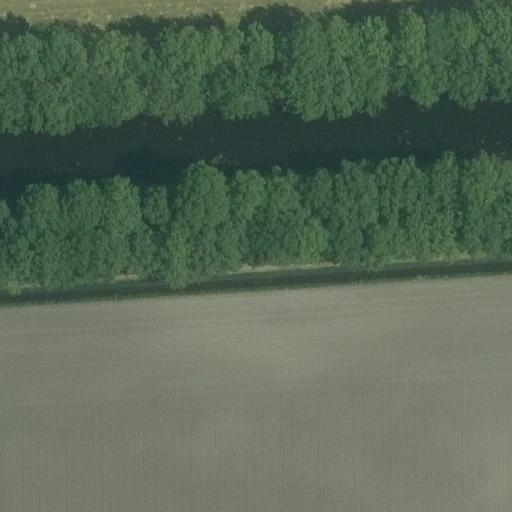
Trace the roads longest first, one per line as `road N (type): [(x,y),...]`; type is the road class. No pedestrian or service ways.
road 1 (tertiary): [(0,254),(511,219)]
road 2 (unclassified): [(0,93),(511,61)]
